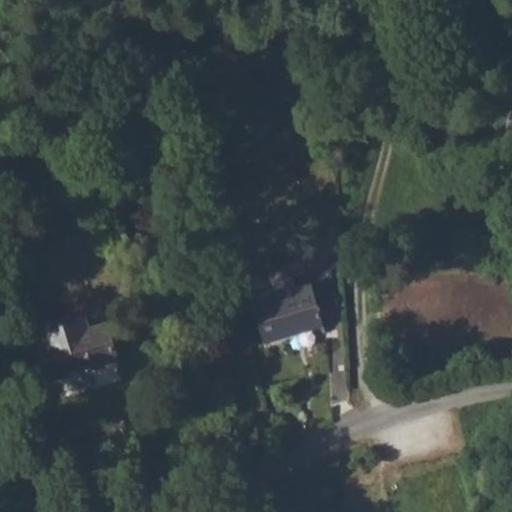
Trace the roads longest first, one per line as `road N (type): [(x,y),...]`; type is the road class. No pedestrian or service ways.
road 1 (residential): [(389,416),(368,376),(356,196)]
road 2 (tertiary): [(389,416),(189,511)]
road 3 (tertiary): [(511,382),(389,416)]
